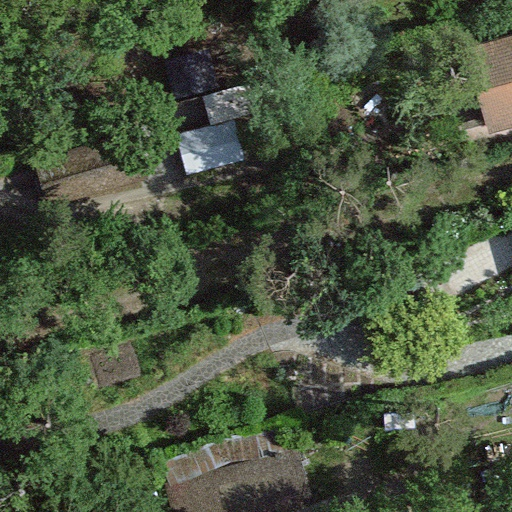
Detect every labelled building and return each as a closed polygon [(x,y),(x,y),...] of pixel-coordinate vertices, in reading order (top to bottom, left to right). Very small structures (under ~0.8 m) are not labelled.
[(511,41),(475,51),(493,119),(511,114),(511,41)] [(216,84),(209,60),(170,70),(177,95),(216,84)] [(293,102),(287,77),(254,85),(259,109),(293,102)] [(234,119),(176,134),(186,173),(244,158),(234,119)] [(50,197),(141,170),(131,138),(40,164),(50,197)] [(178,511),(243,511),(301,496),(289,452),(171,484),(178,511)]
